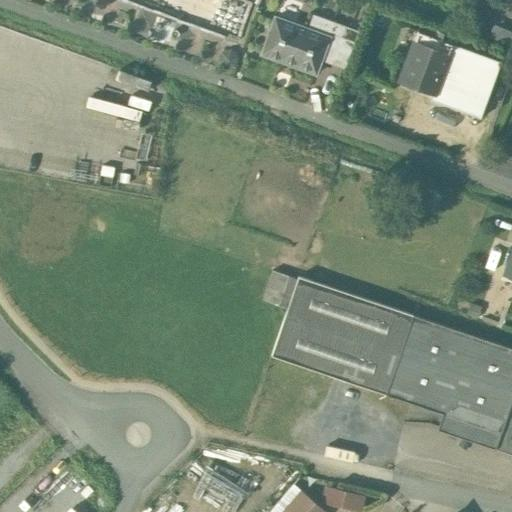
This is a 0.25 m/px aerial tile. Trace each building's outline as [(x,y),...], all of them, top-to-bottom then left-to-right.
[(314,14),(308,29),(329,37),(335,22),(314,14)] [(261,54),(316,74),(321,60),(329,37),(308,29),(275,17),(261,54)] [(358,31),(335,22),(329,37),(321,60),(344,69),(358,31)] [(452,43),(418,31),(400,80),(433,92),(434,92),(452,43)] [(501,61),(452,43),(434,92),(433,92),(431,100),(480,118),(501,61)] [(268,270),(265,288),(286,291),(288,273),(268,270)] [(414,315),(299,276),(272,355),(387,394),(414,315)] [(511,347),(414,315),(387,394),(500,433),(495,449),(511,454),(511,347)] [(318,500),(359,511),(363,495),(322,483),(318,500)] [(304,495),(289,511),(322,511),(323,511),(304,495)]
